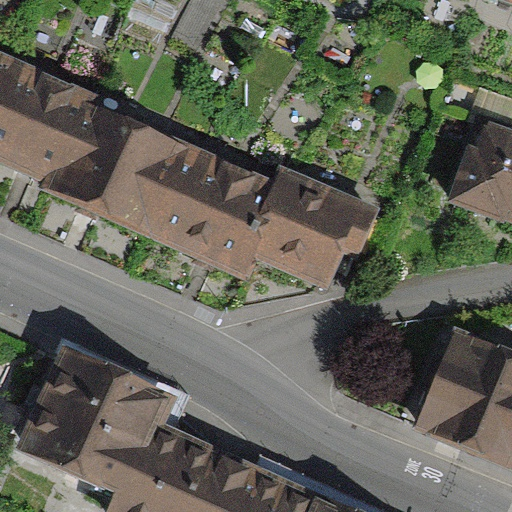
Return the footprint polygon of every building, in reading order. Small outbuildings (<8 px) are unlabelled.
[(511,0),(475,0),(511,13),(511,0)] [(141,133),(0,74),(0,183),(13,189),(79,219),(99,228),(141,133)] [(511,232),(511,134),(471,122),(442,210),(511,232)] [(340,300),(378,214),(278,171),(270,189),(141,133),(99,228),(200,272),(242,290),(254,263),(318,291),(340,300)] [(511,458),(511,364),(451,339),(413,426),(509,466),(511,458)] [(335,511),(194,447),(165,434),(177,408),(116,380),(62,355),(12,463),(55,483),(40,511),(335,511)]
